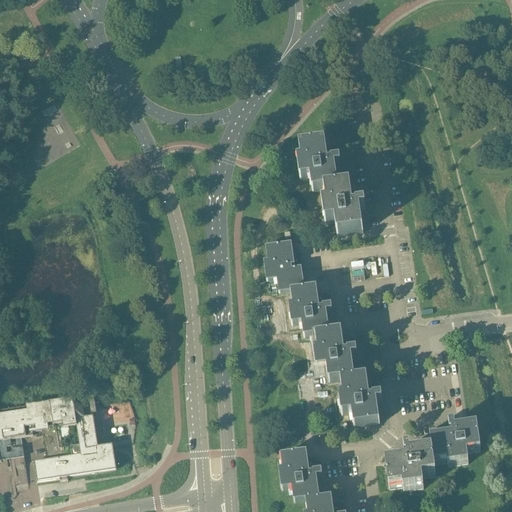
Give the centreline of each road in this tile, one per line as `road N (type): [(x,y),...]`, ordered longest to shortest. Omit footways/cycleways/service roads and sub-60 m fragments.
road 1 (secondary): [(112,77),(149,149),(183,245),(205,496)]
road 2 (secondary): [(235,503),(216,209),(225,155),(247,110)]
road 3 (residential): [(373,511),(367,459),(395,429),(384,354)]
road 4 (secondary): [(112,77),(146,111),(176,123),(215,123),(247,110)]
road 5 (residential): [(391,249),(366,126)]
